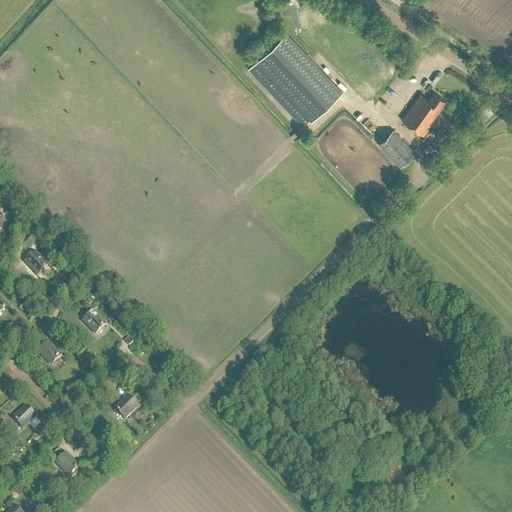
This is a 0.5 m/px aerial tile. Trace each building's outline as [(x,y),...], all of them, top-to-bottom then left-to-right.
[(256,61),(311,120),(342,91),(287,32),(256,61)] [(445,100),(433,92),(429,99),(420,93),(402,119),(423,135),(440,111),(439,110),(445,100)] [(369,131),(375,125),(366,117),(360,123),(369,131)] [(378,143),(399,166),(415,152),(393,128),(378,143)] [(438,128),(427,144),(438,151),(449,136),(438,128)] [(421,139),(427,143),(434,133),(430,130),(429,131),(427,130),(421,139)] [(438,151),(427,144),(423,151),(433,158),(438,151)] [(375,211),(379,208),(373,202),(370,206),(375,211)] [(22,248),(23,249),(27,252),(30,250),(36,243),(39,240),(34,236),(33,235),(22,248)] [(38,277),(47,267),(35,254),(25,264),(38,277)] [(89,307),(94,301),(88,296),(83,302),(89,307)] [(96,335),(105,326),(93,313),(83,322),(96,335)] [(55,345),(60,339),(56,335),(50,341),(55,345)] [(51,367),(61,357),(48,344),(38,354),(51,367)] [(124,421),(137,408),(128,398),(115,411),(124,421)] [(164,414),(167,411),(161,406),(158,409),(164,414)] [(23,430),(36,417),(26,408),(13,420),(23,430)] [(69,478),(79,468),(66,455),(56,465),(69,478)]
